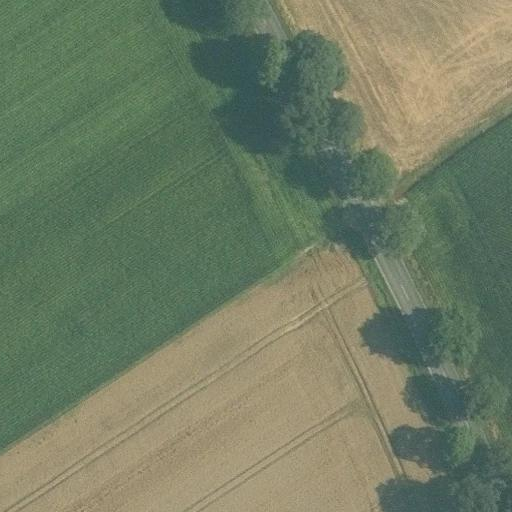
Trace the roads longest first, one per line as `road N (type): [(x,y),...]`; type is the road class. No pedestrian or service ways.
road 1 (secondary): [(496,511),(400,288),(254,0)]
road 2 (track): [(361,211),(511,110)]
